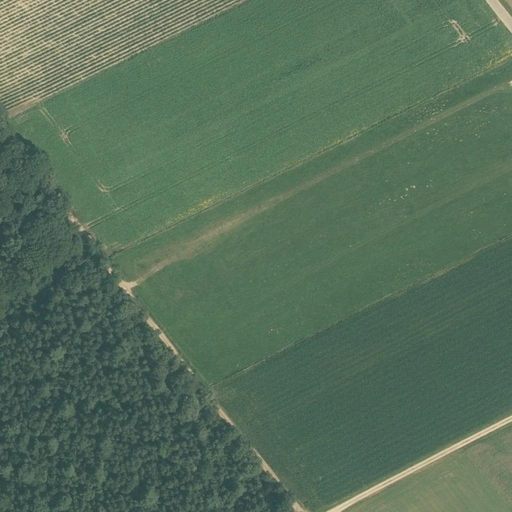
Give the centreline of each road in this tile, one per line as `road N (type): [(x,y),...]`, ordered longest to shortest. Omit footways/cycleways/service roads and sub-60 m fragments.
road 1 (track): [(0,124),(299,511)]
road 2 (track): [(511,420),(335,511)]
